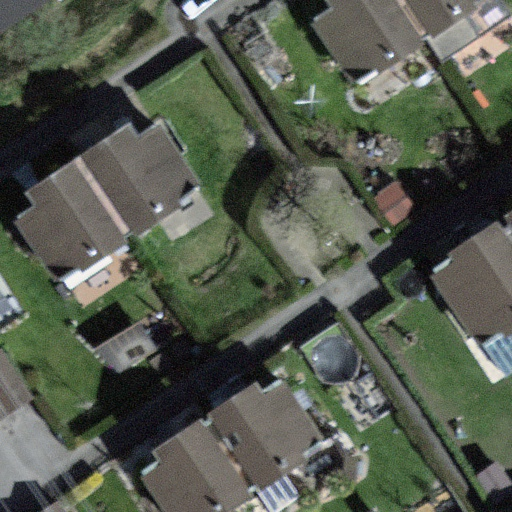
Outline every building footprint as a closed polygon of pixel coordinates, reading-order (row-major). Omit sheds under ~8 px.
[(0,0),(0,32),(52,0),(0,0)] [(359,80),(429,34),(407,0),(334,0),(338,5),(318,19),(359,80)] [(407,0),(429,34),(480,0),(407,0)] [(142,137),(133,123),(81,157),(130,234),(201,187),(159,125),(142,137)] [(60,280),(130,234),(81,157),(30,191),(39,205),(19,219),(60,280)] [(485,342),(511,325),(511,222),(506,213),(433,260),(485,342)] [(0,421),(28,403),(0,361),(0,421)] [(260,378),(209,412),(258,489),(328,442),(287,381),(270,392),(260,378)] [(171,511),(223,511),(258,489),(209,412),(157,446),(167,460),(146,474),(171,511)]
